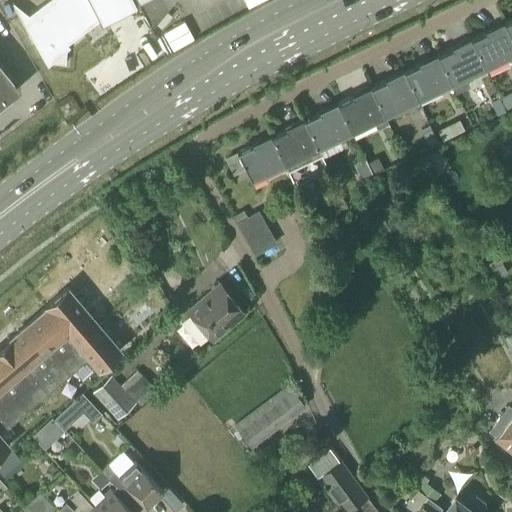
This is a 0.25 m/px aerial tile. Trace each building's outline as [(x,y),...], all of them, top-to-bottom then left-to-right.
[(47,0),(21,20),(12,3),(11,4),(47,66),(51,63),(64,64),(65,51),(69,47),(66,45),(98,20),(100,24),(136,6),(133,0),(47,0)] [(511,18),(502,23),(511,43),(511,18)] [(511,51),(511,43),(502,23),(469,39),(482,66),(511,51)] [(469,39),(436,55),(452,88),(454,93),(464,88),(466,81),(463,75),(482,66),(469,39)] [(452,88),(436,55),(403,71),(416,98),(436,88),(439,94),(452,88)] [(0,103),(19,88),(0,64),(0,103)] [(416,98),(403,71),(370,87),(383,114),(381,115),(386,126),(396,121),(399,115),(395,108),(416,98)] [(370,87),(337,103),(350,130),(381,115),(383,114),(370,87)] [(511,101),(509,95),(499,100),(504,111),(511,107),(511,101)] [(496,115),(504,111),(499,100),(498,99),(490,103),(496,115)] [(350,130),(337,103),(303,119),(317,146),(350,130)] [(317,146),(303,119),(270,135),(283,162),(287,171),(320,154),(317,146)] [(419,129),(429,148),(438,143),(429,124),(419,129)] [(453,136),(448,125),(436,131),(441,141),(453,136)] [(283,162),(270,135),(237,151),(238,153),(226,159),(233,173),(245,167),(250,178),(283,162)] [(436,151),(425,157),(436,174),(446,168),(436,151)] [(361,180),(372,175),(363,157),(353,162),(361,180)] [(324,190),(335,211),(346,206),(335,185),(324,190)] [(233,215),(254,255),(277,243),(257,209),(246,216),(243,209),(233,215)] [(0,345),(0,450),(7,444),(0,435),(0,432),(57,384),(58,386),(63,382),(61,380),(88,357),(97,367),(119,348),(117,347),(126,339),(128,341),(164,309),(112,248),(75,279),(79,284),(70,292),(66,287),(44,306),(45,307),(0,345)] [(498,259),(488,265),(496,278),(506,272),(498,259)] [(219,284),(187,310),(211,340),(243,314),(219,284)] [(136,404),(110,375),(91,392),(117,420),(136,404)] [(250,447),(291,416),(273,394),(233,424),(250,447)] [(497,436),(496,437),(511,448),(511,408),(508,406),(489,430),(497,436)] [(66,426),(75,417),(66,407),(56,416),(66,426)] [(44,448),(48,444),(36,431),(32,435),(44,448)] [(14,452),(1,461),(10,473),(23,464),(14,452)] [(114,472),(107,479),(115,487),(122,481),(143,503),(145,505),(162,489),(134,460),(118,476),(114,472)] [(342,460),(321,475),(348,511),(368,497),(342,460)] [(107,479),(114,472),(106,464),(99,470),(107,479)] [(426,483),(429,479),(415,469),(406,480),(418,490),(420,491),(426,483)] [(115,487),(112,491),(109,488),(103,494),(104,496),(94,505),(100,511),(133,511),(143,503),(122,481),(115,487)] [(440,493),(426,483),(420,491),(433,501),(440,493)] [(418,490),(412,498),(431,511),(484,511),(486,510),(485,503),(475,496),(468,497),(463,503),(456,498),(445,511),(438,511),(439,511),(442,508),(433,501),(420,491),(418,490)] [(431,511),(412,498),(407,505),(416,511),(431,511)] [(61,511),(72,511),(74,511),(65,502),(58,509),(61,511)]
